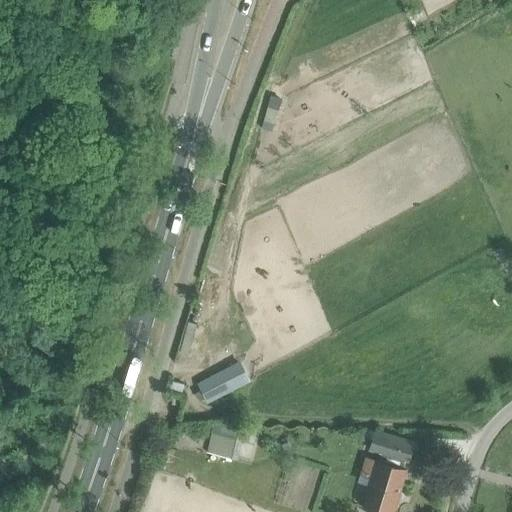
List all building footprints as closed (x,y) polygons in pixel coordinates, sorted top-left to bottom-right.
[(184,336),(179,352),(187,354),(191,338),(184,336)] [(237,361),(197,383),(207,402),(213,399),(248,380),(239,363),(238,361),(237,361)] [(234,458),(240,426),(220,422),(216,438),(211,437),(207,453),(234,458)] [(404,460),(407,461),(413,440),(374,428),(373,431),(368,449),(381,453),(378,461),(402,468),(404,460)] [(362,507),(378,511),(392,511),(406,469),(402,468),(378,461),(377,460),(375,459),(367,457),(359,484),(368,487),(362,507)]
